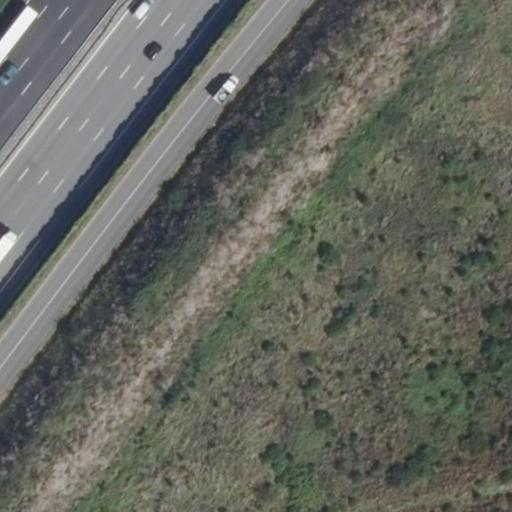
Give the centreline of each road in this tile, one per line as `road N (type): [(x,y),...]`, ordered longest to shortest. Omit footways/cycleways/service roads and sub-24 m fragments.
road 1 (residential): [(289,0),(0,368)]
road 2 (motorway): [(0,235),(182,0)]
road 3 (motorway): [(74,0),(0,95)]
